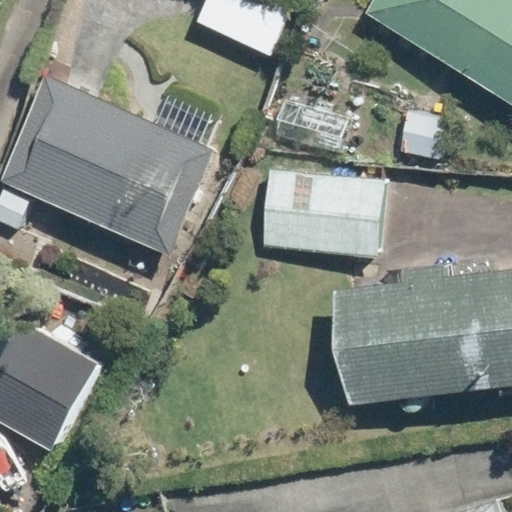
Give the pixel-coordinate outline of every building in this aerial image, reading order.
[(285,0),(226,0),(214,26),(285,60),(309,11),(285,0)] [(511,0),(392,0),(384,14),(511,91),(511,0)] [(66,77),(21,183),(192,256),(237,151),(225,146),(234,124),(183,102),(174,123),(66,77)] [(294,101),(284,137),(354,156),(364,120),(294,101)] [(420,114),(413,152),(458,162),(466,122),(420,114)] [(366,176),(367,166),(300,159),(299,172),(285,172),(277,249),(395,260),(403,180),(366,176)] [(34,203),(3,188),(0,194),(0,221),(20,231),(34,203)] [(432,274),(433,283),(365,289),(376,406),(511,393),(511,277),(483,281),(482,269),(432,274)] [(20,314),(0,347),(0,424),(47,452),(101,362),(20,314)]
